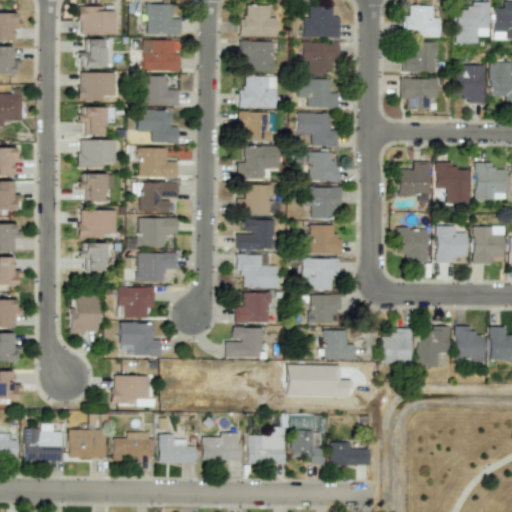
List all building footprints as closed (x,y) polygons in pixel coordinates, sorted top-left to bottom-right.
[(473,43),(473,36),(484,36),(485,2),(466,1),(465,9),(452,9),(451,42),(473,43)] [(489,39),(511,38),(511,2),(499,2),(499,8),(489,8),(489,39)] [(176,34),(176,18),(168,18),(168,4),(143,3),(142,33),(176,34)] [(266,5),(242,5),(242,17),(235,17),(235,35),(272,36),(272,17),(265,17),(266,5)] [(435,37),(435,17),(429,17),(429,5),(405,5),(405,15),(399,15),(398,36),(435,37)] [(111,11),(100,10),(100,6),(75,6),(75,33),(111,34),(111,11)] [(298,37),(335,37),(336,16),(329,16),(329,7),(305,6),(305,17),(299,17),(298,37)] [(11,13),(0,12),(0,39),(10,40),(10,25),(11,25),(11,13)] [(104,65),(104,39),(83,39),(83,51),(74,51),(74,66),(104,65)] [(138,70),(173,71),(173,40),(139,39),(138,70)] [(235,56),(243,56),(243,70),(269,71),(270,52),(275,52),(276,41),(235,40),(235,56)] [(431,72),(432,42),(399,41),(399,71),(431,72)] [(305,72),(327,72),(327,57),(335,58),(335,42),(298,42),(298,60),(305,60),(305,72)] [(0,73),(14,74),(15,59),(9,59),(9,46),(0,45),(0,73)] [(506,62),(484,62),(485,96),(501,96),(501,104),(511,103),(511,76),(506,77),(506,62)] [(450,70),(451,94),(461,94),(461,102),(480,102),(479,64),(459,65),(459,70),(450,70)] [(111,72),(75,72),(75,100),(100,100),(100,96),(112,96),(111,72)] [(162,76),(138,75),(137,105),(174,105),(174,89),(162,89),(162,76)] [(271,108),(272,76),(240,76),(240,88),(234,88),(234,107),(271,108)] [(327,79),(294,78),(293,97),(303,98),(303,107),(334,107),(334,93),(327,92),(327,79)] [(433,78),(396,78),(395,98),(402,98),(402,108),(426,108),(426,97),(432,98),(433,78)] [(0,120),(17,120),(16,92),(0,92),(0,120)] [(83,134),(99,134),(100,120),(110,120),(110,107),(77,106),(76,121),(83,122),(83,134)] [(148,131),(148,142),(174,142),(174,126),(168,126),(168,110),(134,109),(133,131),(148,131)] [(233,126),(241,126),(241,140),(268,141),(269,112),(234,111),(233,126)] [(292,134),(308,134),(307,145),(333,146),(334,129),(326,129),(327,113),(293,113),(292,134)] [(111,139),(75,139),(75,167),(100,167),(100,163),(111,163),(111,139)] [(233,162),(232,178),(259,179),(259,168),(274,169),(275,146),(240,145),(240,162),(233,162)] [(13,162),(13,147),(0,147),(0,175),(10,175),(9,162),(13,162)] [(163,148),(135,147),(134,176),(174,177),(174,161),(163,161),(163,148)] [(328,152),(304,151),(304,180),(335,180),(335,162),(328,162),(328,152)] [(424,201),(425,161),(409,160),(408,169),(395,169),(394,195),(413,196),(413,201),(424,201)] [(464,169),(450,169),(450,161),(431,162),(431,188),(442,188),(442,203),(464,203),(464,169)] [(470,162),(471,199),(501,198),(501,169),(489,169),(489,162),(470,162)] [(109,189),(109,173),(80,173),(80,180),(74,180),(74,188),(82,188),(82,201),(100,200),(100,189),(109,189)] [(10,181),(0,180),(0,208),(15,209),(15,194),(10,193),(10,181)] [(174,197),(173,181),(135,182),(136,212),(166,211),(166,198),(174,197)] [(266,214),(267,184),(241,184),(240,198),(232,198),(232,214),(266,214)] [(300,206),(306,206),(306,217),(330,217),(330,205),(337,205),(337,187),(300,187),(300,206)] [(75,237),(100,238),(100,233),(111,233),(111,210),(75,209),(75,237)] [(134,217),(133,246),(161,246),(161,233),(173,233),(173,218),(134,217)] [(269,219),(240,218),(240,232),(232,232),(232,248),(268,249),(269,219)] [(0,250),(9,251),(10,238),(16,238),(17,223),(0,223),(0,250)] [(329,225),(306,224),(305,242),(300,242),(300,253),(337,254),(337,235),(329,235),(329,225)] [(462,232),(451,232),(451,225),(431,226),(431,262),(449,262),(449,256),(462,256),(462,232)] [(499,226),(468,225),(467,263),(488,263),(488,256),(499,257),(499,226)] [(422,228),(393,227),(392,255),(406,255),(406,261),(422,262),(422,228)] [(511,236),(504,236),(503,265),(511,265),(511,236)] [(102,243),(76,242),(76,257),(83,257),(82,270),(101,270),(102,243)] [(172,253),(133,252),(132,281),(160,282),(160,268),(172,269),(172,253)] [(272,287),(272,265),(263,265),(263,254),(231,254),(231,272),(239,272),(239,287),(272,287)] [(0,284),(16,284),(16,270),(9,270),(9,257),(0,256),(0,284)] [(334,258),(297,258),(297,277),(303,277),(303,289),(330,289),(330,277),(334,277),(334,258)] [(150,307),(150,286),(113,287),(114,306),(119,306),(119,317),(143,317),(143,307),(150,307)] [(239,292),(239,306),(231,306),(231,321),(265,322),(265,292),(239,292)] [(305,293),(304,323),(333,324),(333,294),(305,293)] [(65,332),(93,332),(94,296),(70,295),(70,312),(65,312),(65,332)] [(0,326),(10,327),(10,314),(15,314),(15,299),(0,299),(0,326)] [(157,340),(149,339),(150,323),(116,322),(115,344),(130,344),(130,355),(157,356),(157,340)] [(444,325),(427,325),(427,330),(412,329),(411,367),(432,367),(433,352),(443,352),(444,325)] [(480,360),(479,334),(468,334),(468,325),(449,326),(450,361),(480,360)] [(511,360),(511,333),(500,334),(500,326),(484,326),(485,361),(511,360)] [(220,340),(221,357),(257,356),(257,327),(228,327),(228,340),(220,340)] [(376,335),(377,362),(407,362),(406,328),(390,328),(390,335),(376,335)] [(342,330),(319,329),(319,359),(350,359),(350,344),(342,344),(342,330)] [(9,332),(0,332),(0,360),(15,360),(15,345),(10,345),(9,332)] [(0,398),(15,398),(15,384),(9,384),(9,370),(0,370),(0,398)] [(145,376),(108,375),(107,404),(145,404),(145,376)] [(21,427),(21,460),(57,461),(57,431),(49,431),(49,423),(37,423),(37,428),(21,427)] [(243,435),(243,463),(281,463),(281,426),(265,426),(265,434),(243,435)] [(64,458),(101,458),(101,429),(64,429),(64,458)] [(306,463),(319,464),(320,447),(308,447),(309,430),(287,430),(287,456),(306,456),(306,463)] [(109,438),(109,459),(127,459),(127,455),(147,456),(147,432),(123,432),(123,438),(109,438)] [(197,459),(235,460),(235,432),(216,432),(215,436),(198,436),(197,459)] [(0,455),(14,456),(14,440),(6,440),(6,433),(0,433),(0,455)] [(191,462),(191,445),(182,446),(182,439),(170,439),(170,433),(154,434),(155,463),(191,462)] [(364,465),(364,448),(346,448),(346,442),(325,442),(325,464),(364,465)]
